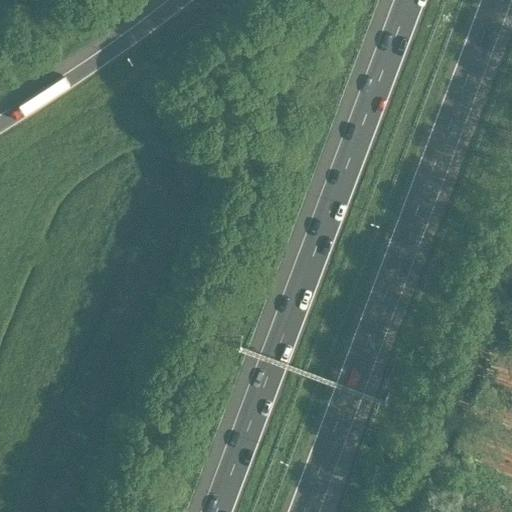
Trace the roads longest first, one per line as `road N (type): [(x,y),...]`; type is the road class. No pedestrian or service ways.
road 1 (motorway): [(409,0),(216,511)]
road 2 (motorway): [(304,511),(497,0)]
road 3 (motorway): [(181,0),(0,124)]
